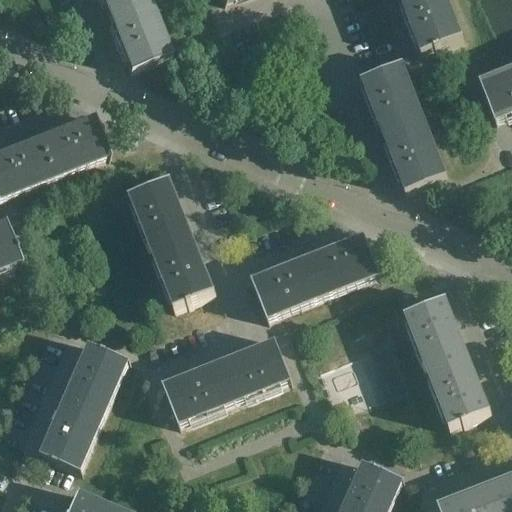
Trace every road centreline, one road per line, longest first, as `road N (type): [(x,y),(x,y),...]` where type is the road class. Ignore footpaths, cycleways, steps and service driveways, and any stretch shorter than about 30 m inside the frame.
road 1 (residential): [(380,219),(181,132)]
road 2 (residential): [(8,511),(80,350)]
road 3 (residential): [(380,219),(224,283)]
road 4 (residential): [(157,380),(248,344),(224,283)]
road 5 (residential): [(224,283),(172,153),(181,132)]
road 6 (residential): [(500,404),(450,275),(460,254)]
road 7 (residential): [(380,219),(389,197),(345,80)]
